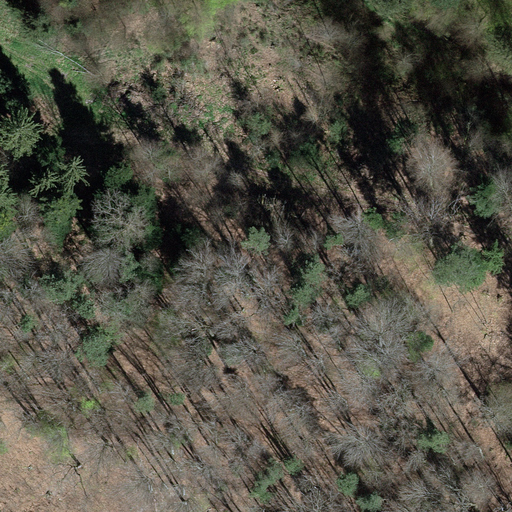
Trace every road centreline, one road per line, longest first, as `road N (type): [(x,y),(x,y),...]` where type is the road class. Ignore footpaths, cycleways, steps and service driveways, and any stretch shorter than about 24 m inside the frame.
road 1 (track): [(0,140),(123,137),(318,192),(511,231)]
road 2 (track): [(361,0),(421,49),(458,67),(511,76)]
